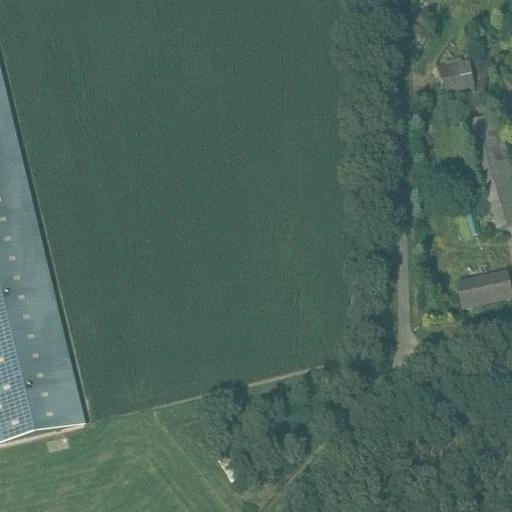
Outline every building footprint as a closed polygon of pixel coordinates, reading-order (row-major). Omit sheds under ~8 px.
[(469,63),(457,66),(437,69),(442,96),(474,91),(469,63)] [(0,71),(0,447),(84,427),(0,71)] [(511,172),(496,116),(484,120),(465,125),(496,232),(511,227),(511,172)] [(461,201),(471,239),(480,236),(470,199),(461,201)] [(511,300),(506,276),(458,287),(463,310),(511,300)]
